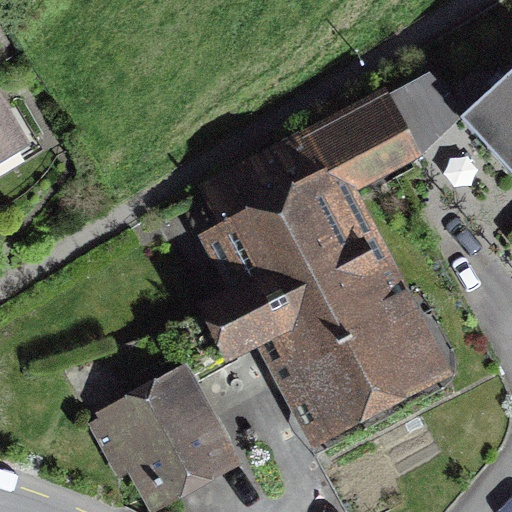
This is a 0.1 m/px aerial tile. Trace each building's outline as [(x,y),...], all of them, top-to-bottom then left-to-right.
[(511,73),(462,118),(511,172),(511,73)] [(431,75),(381,101),(408,153),(453,103),(431,75)] [(408,153),(381,101),(206,193),(257,289),(196,321),(214,355),(275,323),(324,417),(418,367),(318,177),(374,148),(384,166),(408,153)] [(0,114),(0,161),(21,149),(0,114)] [(176,377),(90,423),(118,475),(141,462),(155,489),(218,455),(176,377)]
